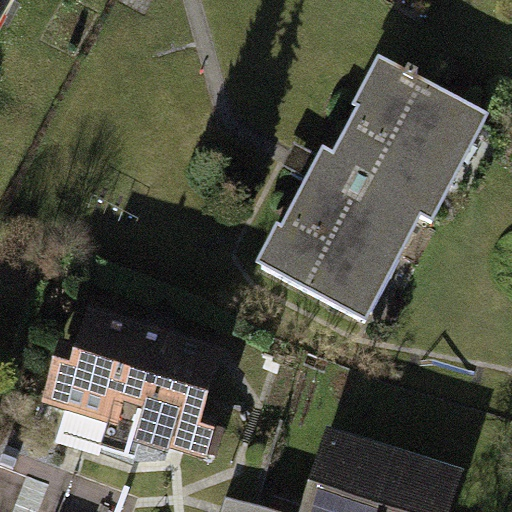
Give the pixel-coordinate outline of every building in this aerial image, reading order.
[(0,0),(0,27),(14,0),(0,0)] [(326,164),(268,277),(366,327),(421,221),(434,228),(487,126),(387,74),(337,170),(326,164)] [(68,357),(53,405),(110,423),(101,452),(136,463),(142,445),(169,454),(178,423),(196,429),(217,363),(95,325),(83,362),(68,357)] [(297,511),(234,492),(227,511),(464,511),(475,478),(336,434),(311,511),(297,511)] [(64,511),(128,511),(139,479),(81,461),(64,511)]
